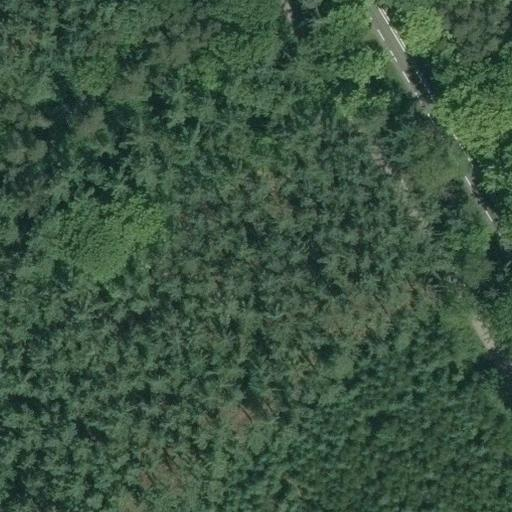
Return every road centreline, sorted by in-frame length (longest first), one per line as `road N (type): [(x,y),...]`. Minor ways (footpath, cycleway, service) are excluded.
road 1 (unclassified): [(511,376),(287,0)]
road 2 (primary): [(511,233),(372,0)]
